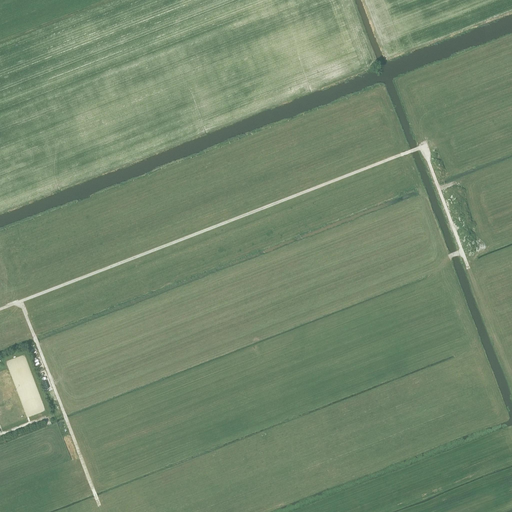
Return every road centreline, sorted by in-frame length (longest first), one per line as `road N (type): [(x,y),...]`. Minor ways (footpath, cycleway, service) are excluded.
road 1 (track): [(0,309),(425,146),(468,267)]
road 2 (track): [(98,505),(19,301)]
